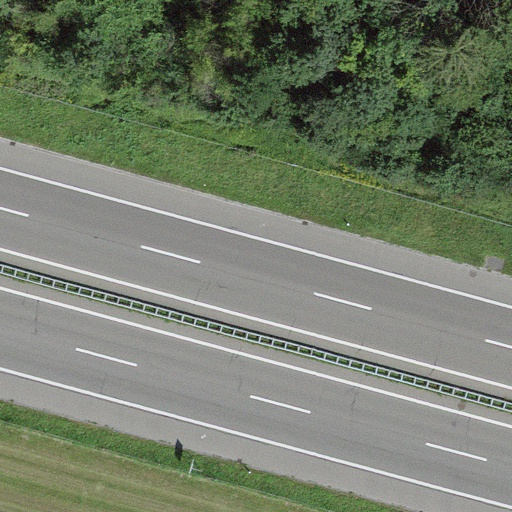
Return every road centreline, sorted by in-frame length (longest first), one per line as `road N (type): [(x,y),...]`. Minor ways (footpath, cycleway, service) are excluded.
road 1 (motorway): [(0,331),(511,470)]
road 2 (motorway): [(511,346),(0,207)]
